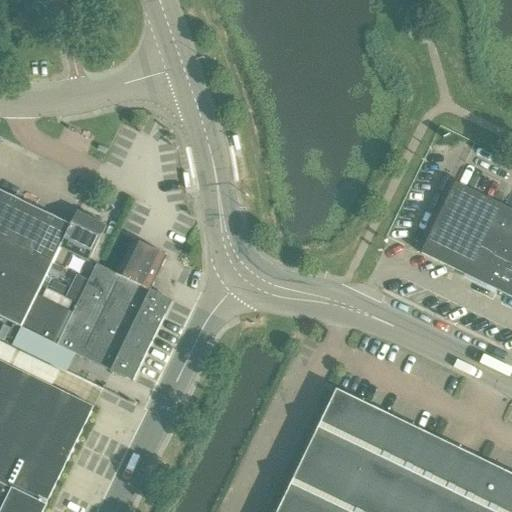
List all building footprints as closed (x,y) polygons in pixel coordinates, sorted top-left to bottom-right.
[(511,297),(511,210),(455,183),(421,253),(511,297)] [(0,318),(20,328),(35,298),(52,264),(70,228),(0,193),(0,318)] [(90,260),(105,227),(77,213),(70,228),(52,264),(65,270),(73,252),(90,260)] [(132,240),(116,275),(150,291),(167,257),(132,240)] [(96,265),(88,282),(77,304),(71,316),(35,298),(20,328),(12,346),(66,373),(74,355),(132,383),(171,302),(150,291),(116,275),(96,265)] [(77,304),(88,282),(76,276),(65,299),(77,304)] [(0,511),(41,511),(93,408),(0,362),(0,511)] [(511,511),(511,475),(479,460),(440,441),(336,391),(277,511),(511,511)]
